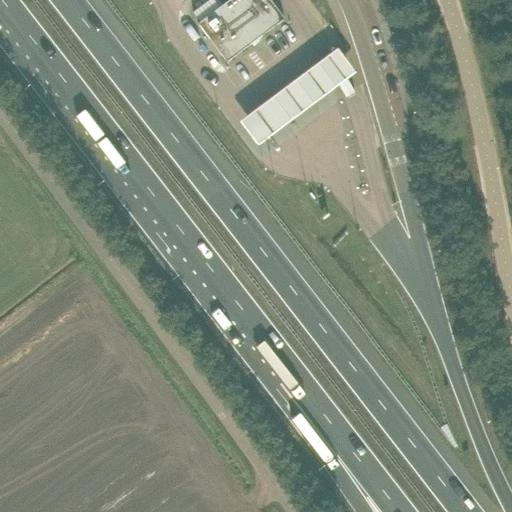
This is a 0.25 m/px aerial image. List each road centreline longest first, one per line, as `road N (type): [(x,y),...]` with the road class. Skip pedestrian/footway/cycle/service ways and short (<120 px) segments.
road 1 (motorway): [(464,511),(66,0)]
road 2 (unclassified): [(295,511),(0,117)]
road 3 (motorway): [(0,0),(290,373)]
road 4 (unclassified): [(511,277),(480,102),(451,0)]
road 5 (motorway): [(290,373),(397,511)]
road 6 (motorway): [(290,373),(365,511)]
road 7 (motorway): [(511,511),(460,386)]
